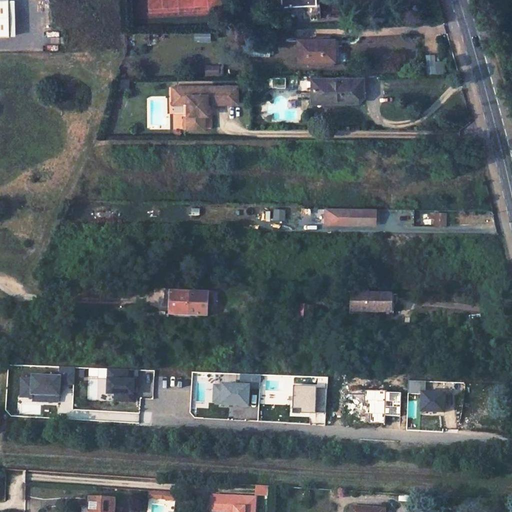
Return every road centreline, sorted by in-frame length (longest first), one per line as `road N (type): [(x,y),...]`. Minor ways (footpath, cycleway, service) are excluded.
road 1 (unknown): [(511,442),(64,408)]
road 2 (primary): [(459,0),(511,194)]
road 3 (unknown): [(475,51),(443,99),(411,125),(382,125),(370,101)]
road 4 (unknown): [(0,285),(26,295),(141,301)]
